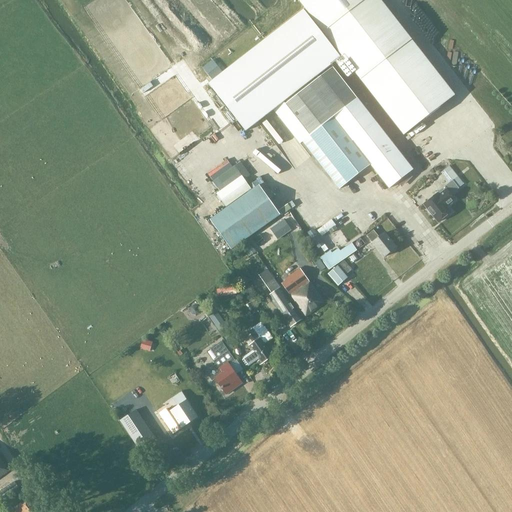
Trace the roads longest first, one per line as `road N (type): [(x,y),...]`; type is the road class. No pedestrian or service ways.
road 1 (tertiary): [(136,511),(511,207)]
road 2 (unknown): [(444,260),(390,202),(323,204),(249,143)]
